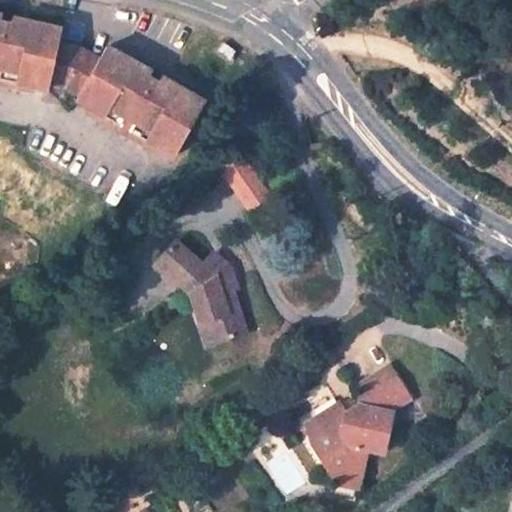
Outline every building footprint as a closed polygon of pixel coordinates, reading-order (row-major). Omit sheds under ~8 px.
[(0,89),(6,90),(4,98),(20,102),(22,93),(36,97),(37,91),(66,97),(91,112),(89,116),(127,140),(125,145),(140,154),(144,148),(156,156),(160,151),(170,157),(198,108),(109,56),(99,73),(82,60),(58,56),(61,44),(0,28),(0,89)] [(204,43),(200,52),(215,62),(220,54),(204,43)] [(260,203),(233,161),(210,176),(238,219),(260,203)] [(180,230),(158,252),(190,282),(196,300),(204,298),(213,335),(242,329),(244,327),(229,266),(237,257),(219,238),(205,253),(180,230)] [(327,408),(294,426),(305,447),(299,450),(316,478),(325,480),(348,485),(355,457),(369,462),(381,422),(376,421),(380,410),(390,413),(404,405),(384,368),(352,387),(345,419),(331,415),(327,408)] [(342,510),(348,485),(325,480),(319,503),(342,510)]
